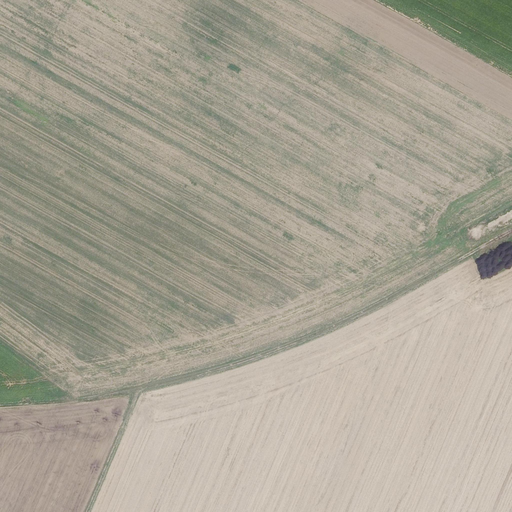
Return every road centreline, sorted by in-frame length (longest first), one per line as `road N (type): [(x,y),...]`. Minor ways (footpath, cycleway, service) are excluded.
road 1 (track): [(511,233),(315,338),(133,392),(0,406)]
road 2 (track): [(85,511),(133,392)]
